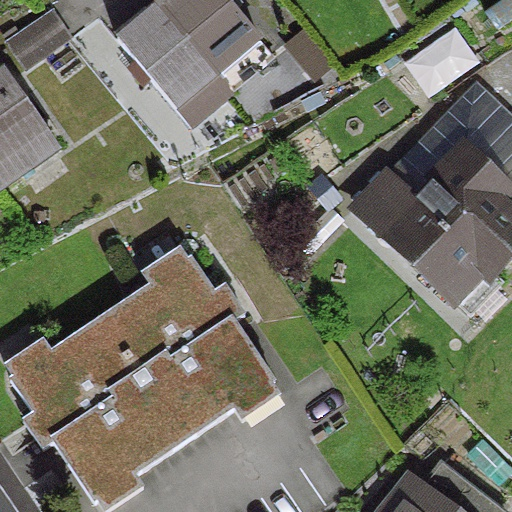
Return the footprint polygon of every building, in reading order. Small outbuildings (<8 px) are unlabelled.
[(166,0),(159,6),(156,3),(152,6),(220,87),(261,53),(216,0),(166,0)] [(151,13),(114,44),(185,128),(226,94),(220,87),(152,6),(148,9),(151,13)] [(46,14),(0,46),(16,69),(62,38),(46,14)] [(0,77),(0,187),(26,169),(20,160),(45,143),(0,77)] [(411,204),(384,177),(351,210),(379,237),(377,238),(447,306),(477,274),(485,281),(511,252),(511,226),(491,207),(501,196),(459,155),(411,204)] [(209,298),(185,262),(5,383),(28,418),(18,425),(37,454),(48,447),(89,508),(270,387),(229,327),(239,319),(219,290),(209,298)] [(391,371),(436,331),(400,292),(356,333),(391,371)] [(489,511),(435,468),(399,511),(489,511)]
